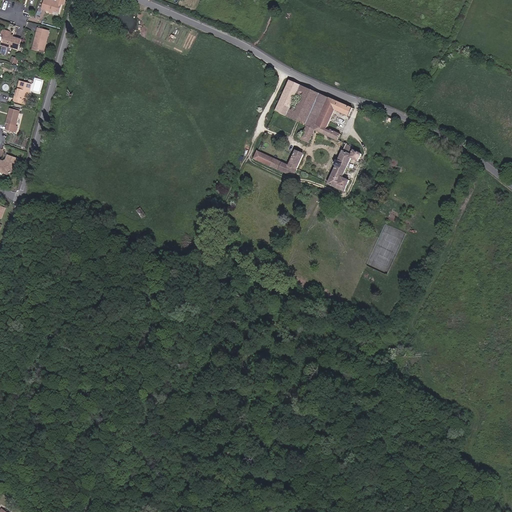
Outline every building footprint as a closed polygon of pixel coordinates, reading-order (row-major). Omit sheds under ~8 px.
[(61,5),(64,5),(65,0),(56,0),(56,2),(50,0),(44,0),(42,9),(50,11),(50,12),(53,13),(53,11),(59,13),(61,5)] [(44,53),(50,31),(38,28),(34,44),(35,44),(34,50),(44,53)] [(19,49),(22,40),(11,36),(12,33),(3,30),(2,34),(5,35),(2,46),(9,48),(9,46),(19,49)] [(0,53),(6,55),(9,48),(2,46),(0,52),(0,53)] [(26,105),(32,84),(21,81),(18,89),(19,89),(16,102),(26,105)] [(349,116),(353,108),(320,93),(291,81),(276,112),(307,126),(301,139),(309,143),(315,130),(338,140),(341,135),(327,128),(335,110),(349,116)] [(16,126),(20,111),(13,109),(11,108),(6,124),(8,124),(6,130),(16,133),(18,126),(16,126)] [(345,192),(350,181),(343,177),(352,158),(358,161),(362,154),(354,150),(355,148),(346,145),(339,161),(337,161),(335,165),(337,166),(328,184),(345,192)] [(297,169),(304,155),(296,151),(289,166),(257,152),(254,159),(293,176),(297,169)] [(14,171),(18,159),(8,156),(7,160),(4,162),(0,160),(0,171),(8,174),(14,171)]
